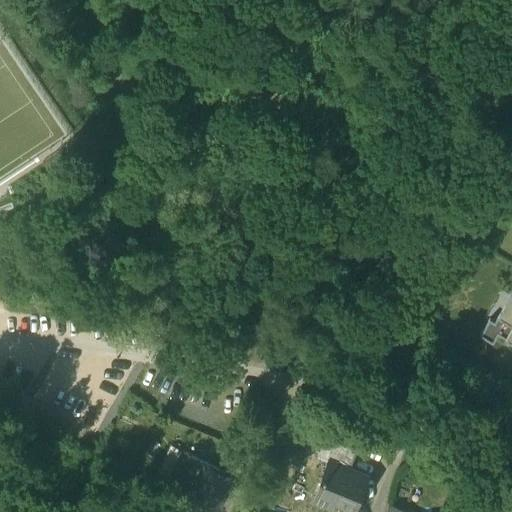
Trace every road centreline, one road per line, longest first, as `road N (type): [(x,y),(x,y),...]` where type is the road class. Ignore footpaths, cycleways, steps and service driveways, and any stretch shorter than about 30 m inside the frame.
road 1 (unclassified): [(286,383),(94,343),(0,344)]
road 2 (unclassified): [(511,458),(286,383)]
road 3 (unclassified): [(286,383),(226,511)]
